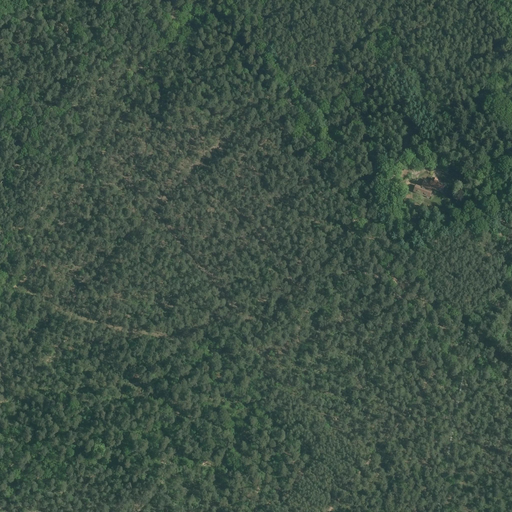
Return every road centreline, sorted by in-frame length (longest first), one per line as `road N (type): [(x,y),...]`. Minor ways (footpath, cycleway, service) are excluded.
road 1 (track): [(0,294),(35,262),(91,174),(161,44),(170,11)]
road 2 (track): [(466,331),(438,347),(424,392),(327,511)]
